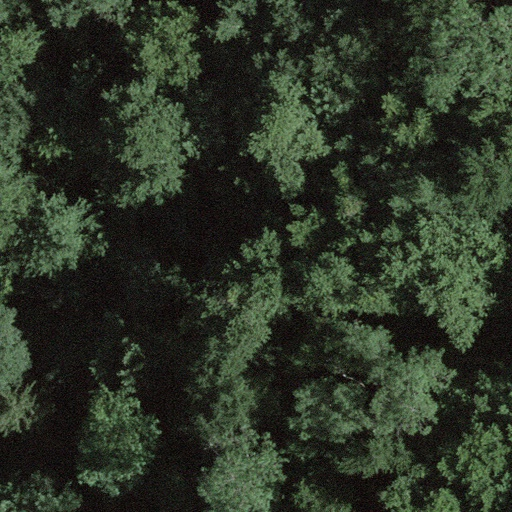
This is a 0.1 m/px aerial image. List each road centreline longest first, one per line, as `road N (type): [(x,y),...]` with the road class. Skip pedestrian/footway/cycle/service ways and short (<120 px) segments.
road 1 (track): [(12,511),(133,447),(426,98),(511,20)]
road 2 (track): [(511,344),(466,511)]
